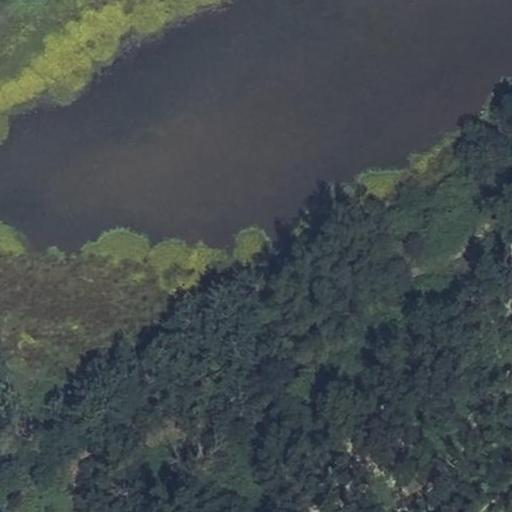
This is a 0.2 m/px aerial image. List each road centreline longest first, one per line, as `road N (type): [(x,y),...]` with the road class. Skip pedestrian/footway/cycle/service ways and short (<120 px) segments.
road 1 (track): [(511,328),(486,316),(453,280),(388,284),(309,309),(250,361),(233,405),(76,486),(63,511)]
road 2 (track): [(511,376),(478,407),(408,511)]
